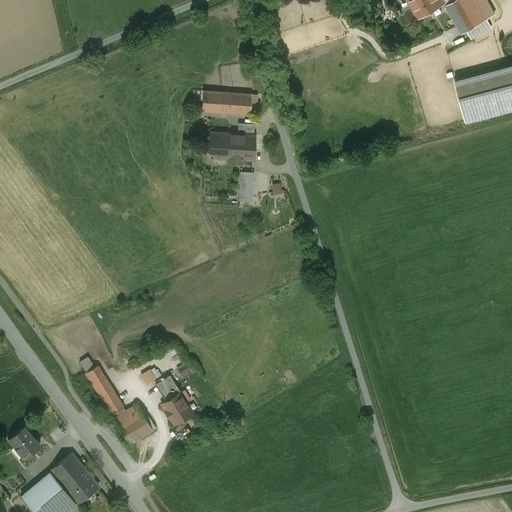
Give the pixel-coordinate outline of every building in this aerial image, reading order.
[(445,3),(444,3),(442,0),(407,0),(409,3),(418,18),(418,19),(444,4),(445,3)] [(487,19),(476,0),(454,0),(446,5),(445,3),(444,3),(445,3),(444,4),(446,7),(446,6),(462,33),(487,19)] [(476,0),(487,19),(494,14),(486,0),(476,0)] [(406,25),(418,18),(409,3),(398,10),(406,25)] [(511,63),(455,78),(466,121),(511,108),(511,63)] [(220,92),(203,91),(201,111),(219,112),(220,92)] [(251,94),(220,92),(219,112),(250,114),(251,94)] [(238,123),(237,133),(254,135),(254,124),(238,123)] [(237,133),(211,132),(209,157),(253,160),(254,135),(237,133)] [(253,172),(240,171),(239,197),(251,198),(253,172)] [(282,182),(273,182),(274,194),(282,193),(282,182)] [(86,368),(94,364),(90,356),(81,360),(86,368)] [(184,376),(193,370),(188,361),(179,367),(184,376)] [(95,367),(85,373),(111,414),(123,406),(102,372),(98,366),(95,367)] [(151,367),(141,374),(148,384),(158,378),(151,367)] [(179,393),(180,394),(181,393),(169,375),(155,384),(166,401),(179,393)] [(180,394),(179,393),(166,401),(162,404),(166,411),(165,412),(169,418),(170,417),(174,424),(192,413),(180,394)] [(136,404),(113,418),(129,444),(152,430),(144,417),(136,404)] [(147,415),(144,417),(152,430),(156,428),(147,415)] [(8,438),(14,446),(16,445),(25,456),(23,458),(24,458),(40,445),(24,425),(8,438)] [(14,446),(10,449),(20,461),(23,458),(25,456),(16,445),(14,446)] [(50,470),(51,471),(76,503),(98,485),(71,452),(50,470)] [(49,472),(21,496),(33,511),(64,511),(76,503),(76,504),(76,503),(51,471),(49,472)]
